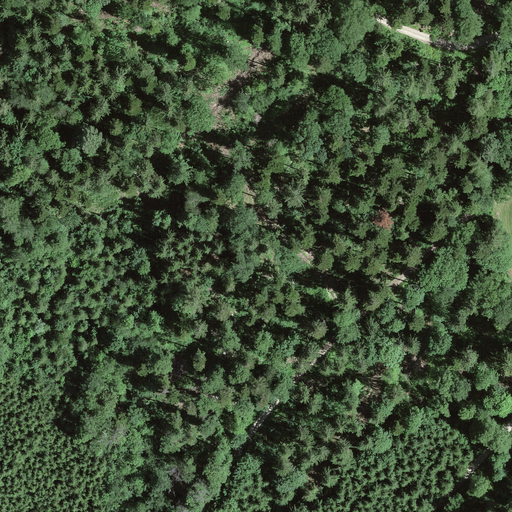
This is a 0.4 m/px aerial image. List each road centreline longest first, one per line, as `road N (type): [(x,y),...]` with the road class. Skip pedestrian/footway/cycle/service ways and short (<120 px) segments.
road 1 (track): [(199,511),(294,378),(439,240),(511,183)]
road 2 (track): [(344,0),(410,36),(441,43),(511,37)]
